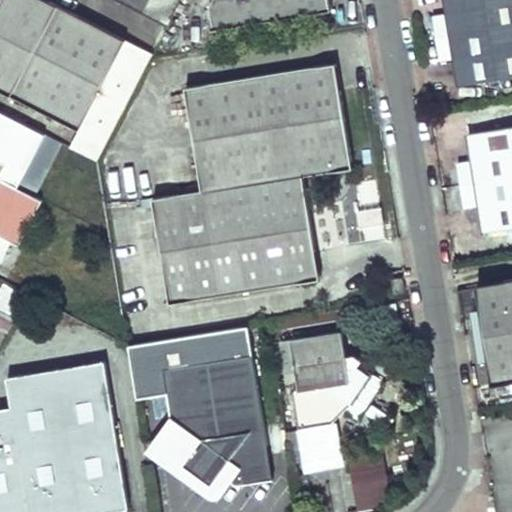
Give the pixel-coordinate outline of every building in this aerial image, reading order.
[(47,0),(2,0),(0,5),(0,87),(80,128),(126,40),(47,0)] [(329,0),(210,0),(207,8),(209,28),(331,8),(329,0)] [(511,0),(445,0),(448,14),(433,16),(440,61),(456,58),(460,85),(511,76),(511,0)] [(126,40),(80,128),(106,142),(152,53),(126,40)] [(354,168),(337,63),(187,87),(204,189),(154,197),(171,303),(321,279),(304,176),(354,168)] [(511,126),(469,134),(473,161),(458,164),(465,208),(481,206),(485,232),(511,227),(511,126)] [(0,159),(0,233),(21,244),(44,200),(0,178),(0,177),(7,164),(0,159)] [(403,278),(393,279),(395,294),(405,293),(403,278)] [(511,278),(478,284),(494,384),(511,381),(511,278)] [(5,281),(0,290),(0,305),(12,312),(23,290),(5,281)] [(138,395),(168,390),(165,368),(254,354),(249,325),(130,344),(138,395)] [(300,390),(323,386),(324,391),(322,394),(357,419),(384,382),(361,365),(362,368),(361,371),(360,373),(358,374),(354,375),(351,374),(350,372),(343,331),(292,339),(300,390)] [(254,354),(165,368),(173,418),(201,440),(180,468),(208,489),(225,467),(226,475),(229,478),(235,477),(238,475),(248,483),(270,454),(254,354)] [(104,362),(8,377),(14,406),(0,407),(0,511),(112,511),(129,509),(104,362)] [(335,409),(295,418),(306,469),(346,460),(335,409)] [(350,455),(356,507),(391,502),(385,450),(350,455)] [(274,478),(270,454),(248,483),(274,478)] [(208,489),(180,468),(185,492),(208,489)]
